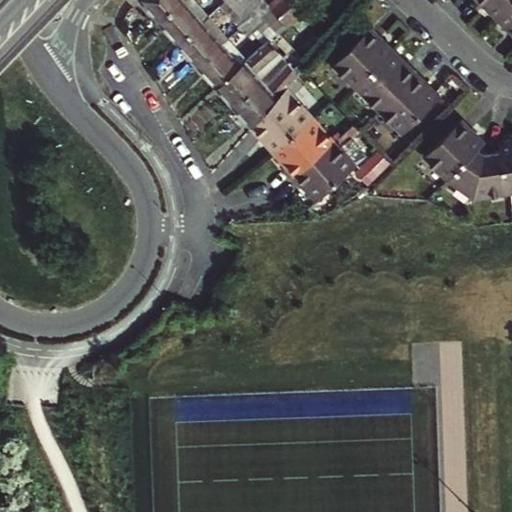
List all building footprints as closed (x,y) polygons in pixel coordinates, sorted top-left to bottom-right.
[(142,0),(161,21),(182,0),(142,0)] [(188,0),(182,0),(161,21),(180,42),(206,18),(188,0)] [(229,0),(244,14),(258,0),(229,0)] [(511,5),(511,0),(481,0),(500,18),(511,5)] [(511,5),(500,18),(511,30),(511,5)] [(226,40),(206,18),(180,42),(200,64),(226,40)] [(334,64),(358,88),(395,50),(371,26),(334,64)] [(281,49),(271,39),(245,62),(220,85),(237,105),(268,77),(262,71),(281,49)] [(245,62),(226,40),(200,64),(220,85),(245,62)] [(262,71),(268,77),(286,55),(281,49),(262,71)] [(380,110),(418,72),(395,50),(358,88),(380,110)] [(273,83),(268,77),(237,105),(255,125),(290,85),(304,68),(310,61),(300,51),(292,61),(273,83)] [(292,61),(286,55),(268,77),(273,83),(292,61)] [(441,95),(418,72),(380,110),(403,133),(441,95)] [(290,85),(255,125),(277,149),(316,114),(290,85)] [(338,138),(316,114),(277,149),(299,173),(338,138)] [(479,149),(487,141),(464,118),(427,156),(451,179),(479,149)] [(343,144),(338,138),(299,173),(320,196),(370,152),(354,134),(343,144)] [(511,192),(511,139),(502,141),(504,152),(507,170),(510,193),(511,192)] [(478,198),(510,193),(507,170),(504,152),(486,154),(479,149),(451,179),(478,198)]
